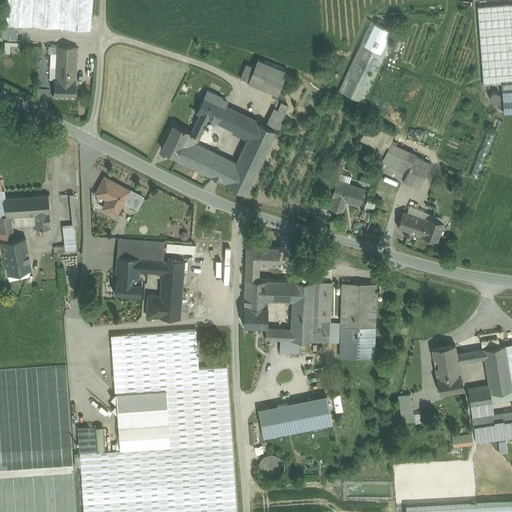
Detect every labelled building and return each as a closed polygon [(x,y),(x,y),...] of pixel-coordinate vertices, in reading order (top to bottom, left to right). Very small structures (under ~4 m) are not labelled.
[(3,0),(2,22),(90,29),(92,0),(3,0)] [(503,3),(477,5),(482,82),(500,80),(509,80),(503,3)] [(372,18),(338,88),(363,100),(396,30),(372,18)] [(30,29),(18,28),(17,40),(29,41),(30,29)] [(202,48),(170,35),(166,46),(175,49),(176,47),(199,55),(202,48)] [(77,45),(57,44),(56,61),(76,62),(77,45)] [(257,58),(248,80),(258,84),(267,61),(257,58)] [(76,62),(56,61),(55,78),(54,78),(53,95),(75,96),(76,62)] [(285,69),(267,61),(258,84),(276,91),(285,69)] [(253,65),(246,62),(240,76),(247,79),(253,65)] [(509,80),(500,80),(503,111),(511,110),(511,79),(511,80),(509,80)] [(227,98),(207,89),(204,95),(224,104),(227,98)] [(200,110),(190,131),(199,136),(209,115),(223,122),(230,107),(224,104),(204,95),(197,109),(200,110)] [(288,104),(282,101),(278,108),(285,111),(288,104)] [(273,106),(265,124),(276,129),(285,111),(278,108),(273,106)] [(256,119),(237,110),(234,127),(249,134),(256,119)] [(235,162),(215,153),(206,173),(246,192),(276,129),(265,124),(256,119),(249,134),(235,162)] [(190,131),(174,123),(171,130),(185,137),(196,142),(199,136),(190,131)] [(489,126),(471,174),(477,176),(495,128),(489,126)] [(185,137),(171,130),(162,149),(176,156),(185,137)] [(196,142),(185,137),(176,156),(175,158),(206,173),(215,153),(216,151),(196,142)] [(411,152),(389,142),(384,153),(404,162),(401,170),(407,172),(411,164),(406,162),(410,153),(411,152)] [(404,162),(384,153),(381,161),(382,161),(401,170),(404,162)] [(429,161),(410,153),(406,162),(411,164),(407,172),(404,180),(418,186),(429,161)] [(401,170),(382,161),(378,168),(404,180),(407,172),(401,170)] [(342,164),(335,162),(331,174),(338,177),(340,170),(342,164)] [(338,177),(337,179),(348,182),(351,174),(340,170),(338,177)] [(128,188),(104,175),(96,191),(107,197),(103,206),(116,213),(124,198),(137,205),(142,195),(128,187),(128,188)] [(348,182),(337,179),(332,195),(333,196),(330,205),(342,209),(345,200),(358,204),(363,187),(348,182)] [(48,193),(5,195),(5,196),(6,214),(6,215),(11,214),(12,224),(36,222),(35,213),(49,212),(48,193)] [(402,211),(396,226),(406,229),(412,214),(402,211)] [(49,212),(35,213),(36,222),(36,226),(43,226),(50,225),(49,212)] [(11,214),(6,215),(6,214),(0,214),(0,232),(5,258),(28,254),(26,237),(14,239),(12,224),(11,214)] [(425,219),(412,214),(406,229),(436,240),(443,222),(426,216),(425,219)] [(73,223),(62,224),(65,244),(66,251),(76,250),(73,223)] [(129,237),(118,236),(117,253),(128,253),(129,237)] [(164,240),(129,237),(128,253),(140,254),(139,270),(162,271),(163,258),(164,240)] [(166,240),(166,249),(196,249),(196,240),(166,240)] [(210,250),(211,241),(199,241),(199,250),(210,250)] [(279,246),(246,245),(245,277),(259,278),(259,264),(278,264),(279,246)] [(128,253),(117,253),(115,274),(139,276),(139,270),(140,254),(128,253)] [(28,254),(5,258),(8,272),(31,267),(28,254)] [(163,258),(162,271),(160,294),(158,314),(180,316),(184,259),(163,258)] [(71,264),(60,265),(64,297),(75,296),(71,264)] [(139,276),(115,274),(114,291),(140,293),(141,282),(139,282),(139,276)] [(259,278),(245,277),(244,304),(267,305),(267,298),(292,299),(293,279),(259,278)] [(314,280),(293,279),(292,299),(291,327),(290,338),(293,338),(300,338),(311,338),(314,280)] [(332,280),(314,280),(311,338),(329,339),(329,337),(330,326),(332,280)] [(376,281),(341,281),(340,324),(375,325),(376,281)] [(160,294),(147,293),(146,314),(158,314),(160,294)] [(75,296),(64,297),(64,304),(76,303),(75,296)] [(267,305),(244,304),(243,323),(266,324),(267,305)] [(375,325),(340,324),(339,355),(374,356),(375,325)] [(330,326),(329,337),(337,338),(338,326),(330,326)] [(196,327),(111,333),(115,391),(116,391),(166,387),(168,419),(170,444),(232,440),(226,363),(198,365),(196,327)] [(291,327),(272,327),(271,337),(280,337),(290,338),(291,327)] [(290,338),(280,337),(279,349),(292,350),(293,338),(290,338)] [(484,338),(485,345),(490,344),(490,341),(499,340),(498,337),(484,338)] [(455,343),(432,347),(437,375),(460,371),(458,360),(456,351),(455,343)] [(505,343),(482,347),(484,356),(488,384),(489,384),(490,391),(511,388),(505,343)] [(482,347),(470,349),(472,358),(484,356),(482,347)] [(456,351),(458,360),(472,358),(470,349),(456,351)] [(0,368),(0,381),(15,381),(15,368),(0,368)] [(460,371),(437,375),(437,376),(436,376),(439,391),(463,387),(460,371)] [(15,373),(16,382),(25,381),(25,372),(15,373)] [(63,418),(67,418),(67,381),(46,382),(46,394),(58,394),(58,405),(62,405),(63,418)] [(488,384),(468,388),(470,403),(491,400),(490,391),(489,384),(488,384)] [(166,387),(116,391),(115,391),(111,397),(116,401),(112,407),(117,412),(118,423),(168,419),(166,387)] [(511,388),(490,391),(491,400),(511,396),(511,388)] [(333,409),(343,408),(340,390),(330,392),(333,409)] [(410,391),(399,393),(399,400),(411,398),(410,391)] [(326,393),(257,407),(263,434),(331,421),(326,393)] [(411,398),(399,400),(402,420),(414,418),(411,398)] [(491,400),(472,403),(473,412),(493,409),(491,400)] [(511,409),(503,410),(507,436),(511,435),(511,409)] [(503,410),(472,415),(476,441),(507,436),(503,410)] [(168,419),(118,423),(120,448),(170,444),(168,419)] [(94,424),(77,425),(79,450),(96,449),(94,424)] [(471,432),(451,435),(453,444),(472,442),(471,432)] [(506,437),(498,438),(500,450),(508,449),(506,437)] [(96,449),(79,450),(80,465),(83,511),(236,511),(232,440),(170,444),(120,448),(96,449)] [(284,470),(284,465),(283,460),(281,456),(276,453),(271,452),(266,453),(262,456),(259,461),(258,466),(260,470),(262,475),(267,477),(272,478),(277,477),(281,474),(284,470)] [(511,511),(511,499),(405,504),(405,511),(511,511)]
